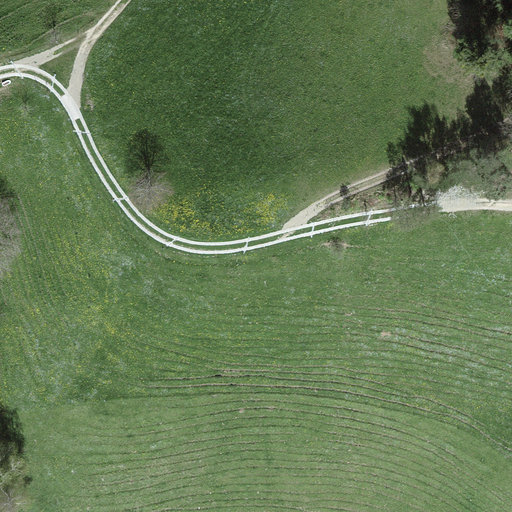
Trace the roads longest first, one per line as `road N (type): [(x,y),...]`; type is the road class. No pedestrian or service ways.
road 1 (track): [(73,108),(102,171),(136,218),(190,247),(238,247),(385,213),(511,205)]
road 2 (track): [(281,237),(317,205),(422,165)]
road 3 (track): [(124,0),(82,53),(73,108)]
